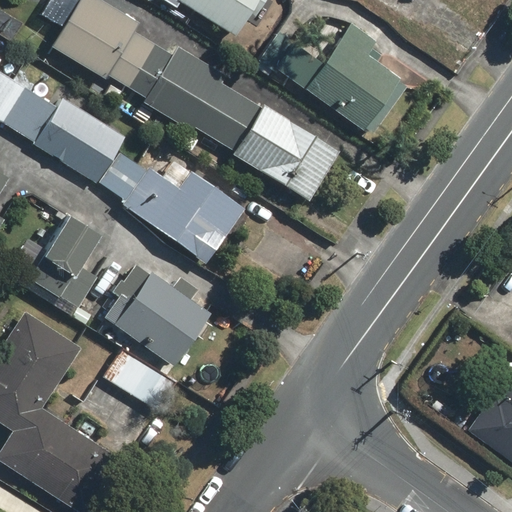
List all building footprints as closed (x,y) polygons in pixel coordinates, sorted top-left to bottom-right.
[(108,78),(133,34),(139,23),(99,0),(46,0),(39,13),(61,26),(50,45),(108,78)] [(157,0),(172,9),(176,3),(232,38),(247,15),(251,18),(262,0),(157,0)] [(371,40),(345,22),(300,88),(367,134),(403,82),(362,54),(371,40)] [(302,53),(272,32),(252,60),(283,81),(302,53)] [(229,148),(255,104),(133,34),(108,78),(229,148)] [(0,124),(31,144),(55,106),(0,72),(0,124)] [(96,183),(114,154),(123,138),(59,99),(55,106),(31,144),(96,183)] [(255,104),(229,148),(226,154),(306,200),(334,150),(255,104)] [(114,154),(96,183),(127,202),(122,211),(205,262),(242,202),(168,157),(155,179),(114,154)] [(70,278),(96,234),(65,215),(38,259),(70,278)] [(114,296),(100,317),(111,324),(110,325),(170,366),(207,312),(189,299),(196,289),(177,276),(171,286),(148,270),(146,272),(132,262),(118,282),(117,281),(109,292),(114,296)] [(78,347),(22,311),(0,343),(0,423),(10,430),(0,444),(0,462),(76,511),(84,511),(120,457),(40,405),(78,347)] [(174,380),(121,348),(103,378),(156,410),(174,380)] [(511,364),(462,426),(511,467),(511,364)]
